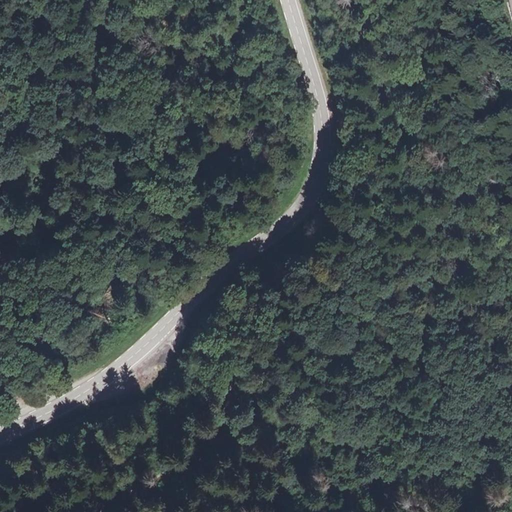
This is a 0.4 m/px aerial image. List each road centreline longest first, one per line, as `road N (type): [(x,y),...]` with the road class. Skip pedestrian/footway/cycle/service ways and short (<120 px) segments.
road 1 (secondary): [(0,435),(85,395),(211,278),(303,211),(320,183),(326,150),(287,0)]
road 2 (track): [(101,511),(213,425),(234,381),(236,336),(211,278)]
road 3 (track): [(320,183),(304,415)]
